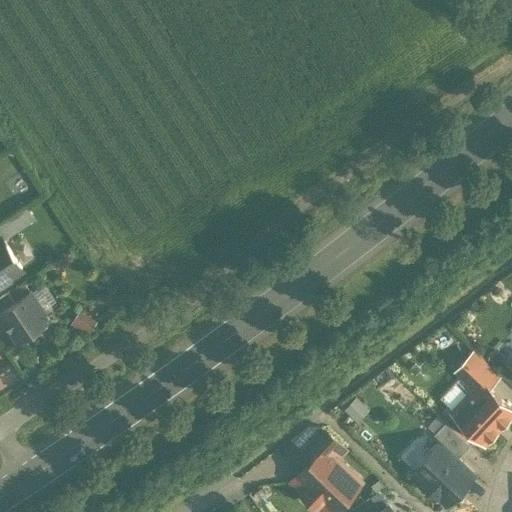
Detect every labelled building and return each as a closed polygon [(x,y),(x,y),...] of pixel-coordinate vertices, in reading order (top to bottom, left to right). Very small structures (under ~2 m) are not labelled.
[(2,235),(0,236),(0,280),(22,265),(2,235)] [(8,289),(0,293),(0,307),(15,298),(8,288),(8,289)] [(15,298),(0,307),(0,312),(16,337),(33,326),(40,327),(46,323),(47,316),(48,316),(30,288),(15,298)] [(83,305),(73,320),(92,331),(101,316),(83,305)] [(511,409),(511,407),(482,379),(453,410),(484,440),(511,409)] [(436,435),(408,463),(446,499),(473,471),(436,435)] [(359,478),(324,445),(297,474),(332,507),(359,478)] [(392,511),(386,503),(373,511),(392,511)]
